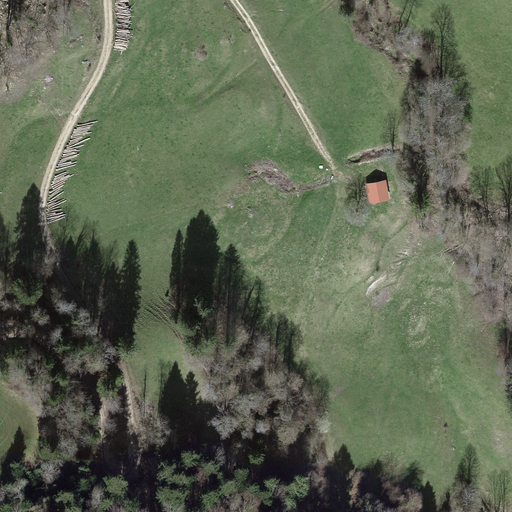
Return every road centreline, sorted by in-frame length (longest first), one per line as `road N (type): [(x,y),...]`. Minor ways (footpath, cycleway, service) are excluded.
road 1 (track): [(108,0),(105,55),(49,170),(42,210),(58,266),(117,363),(132,460),(119,470),(103,461),(95,401),(71,360),(30,339),(0,341)]
road 2 (track): [(347,511),(299,335),(338,178),(234,0)]
